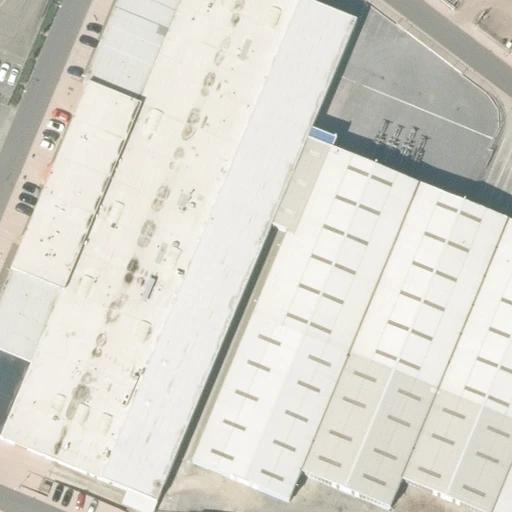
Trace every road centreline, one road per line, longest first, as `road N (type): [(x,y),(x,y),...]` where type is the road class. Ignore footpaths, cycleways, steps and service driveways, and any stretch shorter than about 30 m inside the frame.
road 1 (unclassified): [(0,197),(80,0)]
road 2 (unclassified): [(511,72),(404,0)]
